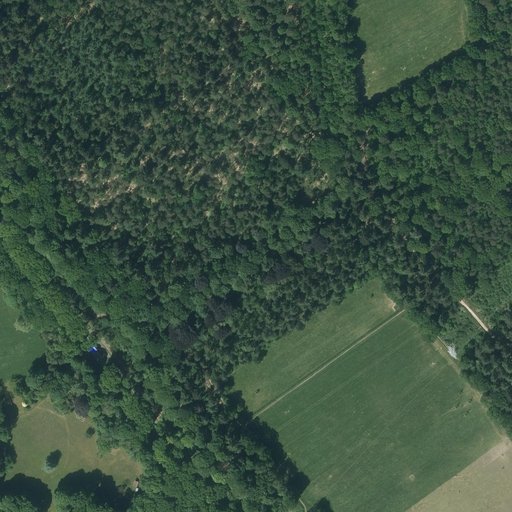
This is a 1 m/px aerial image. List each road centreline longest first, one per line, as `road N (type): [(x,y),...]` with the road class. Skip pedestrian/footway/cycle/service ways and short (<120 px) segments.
road 1 (secondary): [(211,511),(0,222)]
road 2 (track): [(443,283),(305,127)]
road 3 (track): [(330,139),(511,36)]
road 4 (track): [(313,0),(329,133)]
